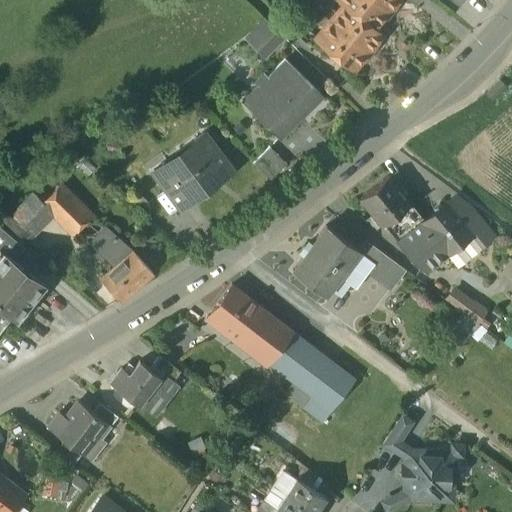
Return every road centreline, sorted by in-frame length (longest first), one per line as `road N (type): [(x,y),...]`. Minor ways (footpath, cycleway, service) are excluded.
road 1 (tertiary): [(511,15),(451,83),(232,252),(0,392)]
road 2 (track): [(232,252),(511,461)]
